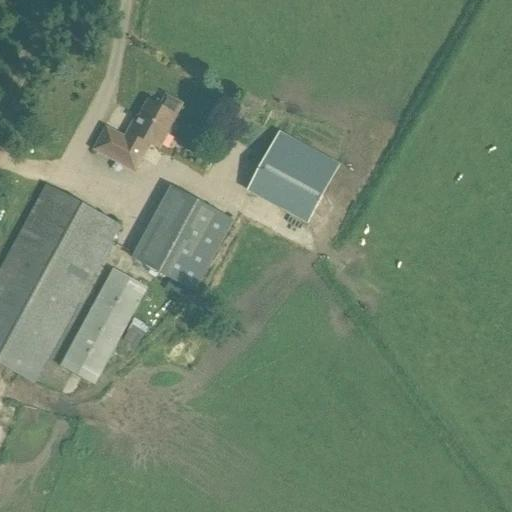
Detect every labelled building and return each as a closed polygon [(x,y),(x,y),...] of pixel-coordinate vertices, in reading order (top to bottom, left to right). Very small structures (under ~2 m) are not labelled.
[(110,135),(99,154),(138,175),(152,148),(160,152),(183,108),(167,99),(161,111),(150,105),(137,130),(137,129),(129,145),(110,135)] [(281,138),(250,196),(308,227),(339,169),(281,138)] [(48,186),(0,274),(0,366),(37,387),(123,228),(48,186)] [(192,298),(231,224),(170,192),(131,265),(192,298)] [(149,292),(113,273),(62,369),(97,388),(149,292)]
